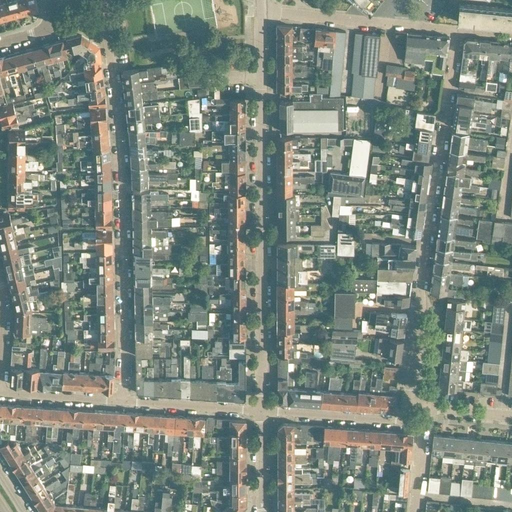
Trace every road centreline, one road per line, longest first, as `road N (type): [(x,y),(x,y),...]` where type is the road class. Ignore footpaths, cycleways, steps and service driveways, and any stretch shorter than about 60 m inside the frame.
road 1 (residential): [(260,412),(259,12)]
road 2 (residential): [(122,402),(122,191),(102,15)]
road 3 (residential): [(413,404),(456,30)]
road 4 (unclassified): [(259,12),(456,30)]
road 5 (unclassified): [(406,416),(260,412)]
road 6 (unclassified): [(260,412),(122,402)]
road 7 (unclassified): [(122,402),(0,393)]
